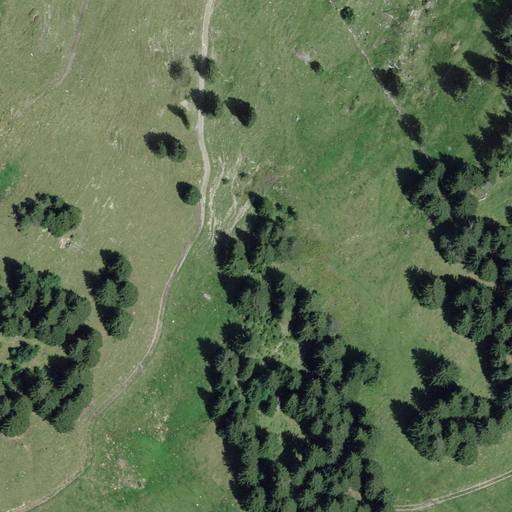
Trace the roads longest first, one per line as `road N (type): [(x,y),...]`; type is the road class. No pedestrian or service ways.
road 1 (track): [(210,0),(202,224),(168,284),(151,350),(95,416),(81,470),(16,511)]
road 2 (track): [(0,130),(57,82),(72,58),(86,0)]
road 3 (track): [(376,511),(438,501),(511,473)]
